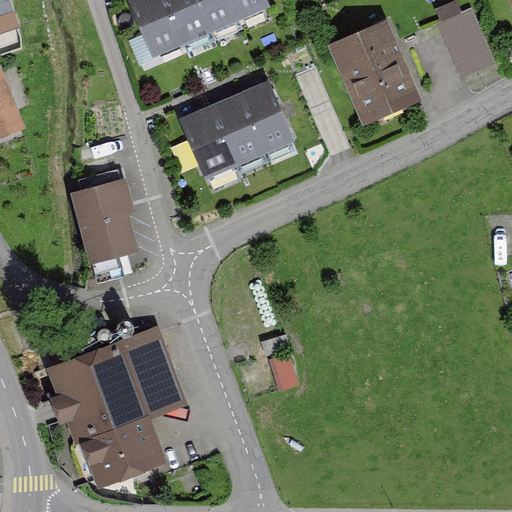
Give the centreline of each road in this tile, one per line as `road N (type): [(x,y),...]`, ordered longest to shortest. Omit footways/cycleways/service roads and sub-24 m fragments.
road 1 (residential): [(191,265),(246,229),(357,183),(511,97)]
road 2 (residential): [(96,0),(166,238),(191,265)]
road 3 (residential): [(266,511),(185,284)]
road 4 (residential): [(0,248),(51,291),(96,301),(185,284)]
road 5 (tertiary): [(0,376),(23,439),(28,511)]
